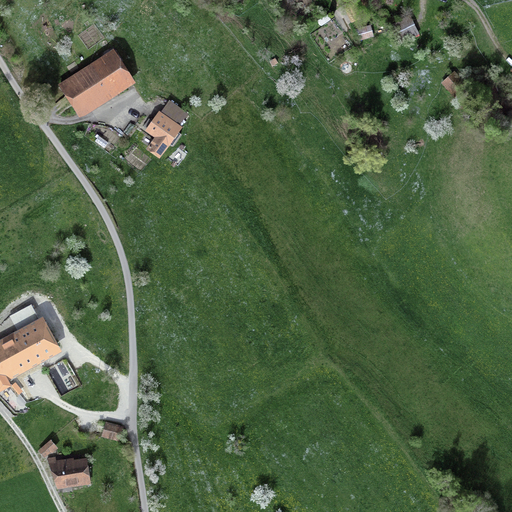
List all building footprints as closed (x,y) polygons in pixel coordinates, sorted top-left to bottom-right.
[(419,35),(410,17),(390,26),(399,44),(419,35)] [(66,95),(68,94),(79,111),(128,80),(113,58),(85,77),(82,72),(60,86),(66,95)] [(445,81),(457,94),(463,87),(452,74),(445,81)] [(480,84),(483,93),(497,89),(495,80),(480,84)] [(183,112),(169,102),(161,114),(175,124),(183,112)] [(157,136),(148,148),(159,156),(176,131),(158,118),(154,123),(149,119),(143,127),(157,136)] [(151,160),(136,149),(128,159),(142,170),(151,160)] [(44,361),(57,354),(31,306),(10,317),(17,331),(12,334),(15,339),(0,347),(0,390),(11,384),(6,375),(41,356),(44,361)] [(105,423),(102,436),(119,441),(123,427),(105,423)] [(49,442),(39,450),(45,457),(55,448),(49,442)] [(67,487),(66,484),(86,481),(83,462),(63,465),(62,462),(55,463),(54,457),(48,458),(58,489),(67,487)]
